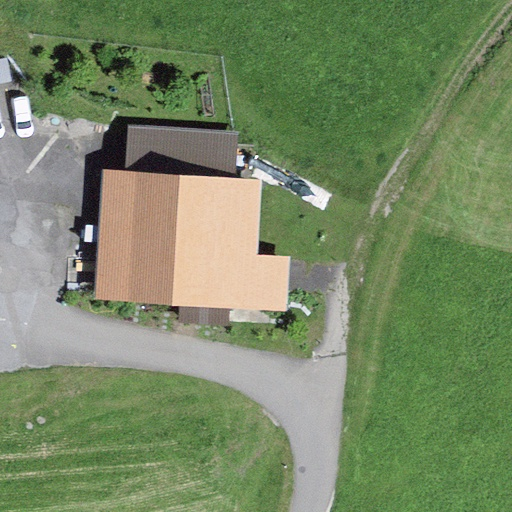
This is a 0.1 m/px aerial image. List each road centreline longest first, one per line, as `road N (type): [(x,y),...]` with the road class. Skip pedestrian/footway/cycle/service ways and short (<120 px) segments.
road 1 (track): [(329,416),(339,277),(511,13)]
road 2 (unclassified): [(0,332),(225,361),(329,416)]
